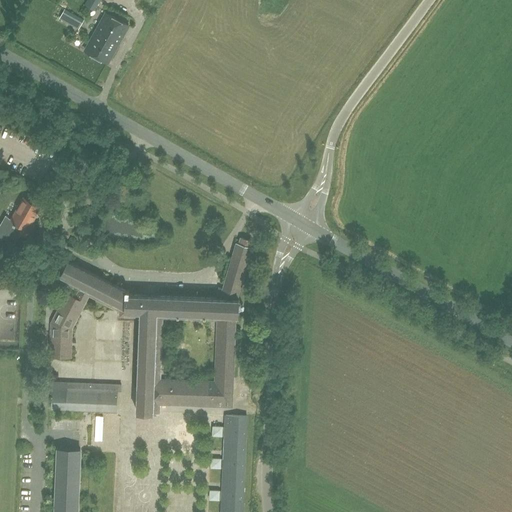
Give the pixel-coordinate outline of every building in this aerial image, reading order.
[(87,0),(85,5),(84,5),(94,10),(100,0),(87,0)] [(149,11),(153,0),(143,0),(140,8),(149,11)] [(66,10),(61,19),(79,29),(83,20),(66,10)] [(107,13),(86,50),(108,63),(129,25),(107,13)] [(137,46),(141,33),(134,31),(130,43),(137,46)] [(41,206),(24,196),(11,219),(7,217),(0,228),(0,255),(6,259),(21,234),(27,237),(34,225),(31,223),(41,206)] [(68,260),(59,279),(79,290),(75,297),(66,292),(51,323),(50,356),(71,357),(72,328),(89,295),(120,311),(120,316),(141,316),(137,411),(159,412),(160,403),(232,406),(236,315),(239,315),(240,298),(238,298),(253,247),(250,247),(252,240),(241,237),(239,243),(236,243),(220,297),(129,294),(129,290),(127,289),(126,289),(68,260)] [(53,381),(53,386),(52,407),(117,410),(117,390),(121,390),(122,384),(53,381)] [(242,511),(247,416),(226,415),(221,511),(242,511)] [(77,511),(80,460),(81,448),(58,447),(55,511),(77,511)]
